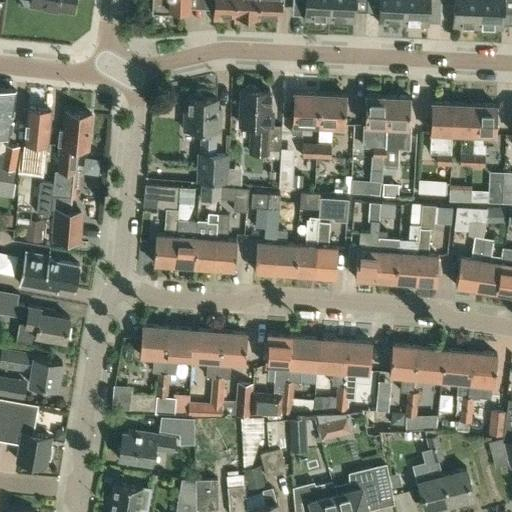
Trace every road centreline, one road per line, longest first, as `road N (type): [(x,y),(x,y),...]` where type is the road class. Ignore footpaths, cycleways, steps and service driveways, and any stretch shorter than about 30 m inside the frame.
road 1 (residential): [(511,328),(117,296)]
road 2 (residential): [(511,66),(225,51),(133,71)]
road 3 (residential): [(117,296),(133,71)]
road 4 (residential): [(82,491),(117,296)]
